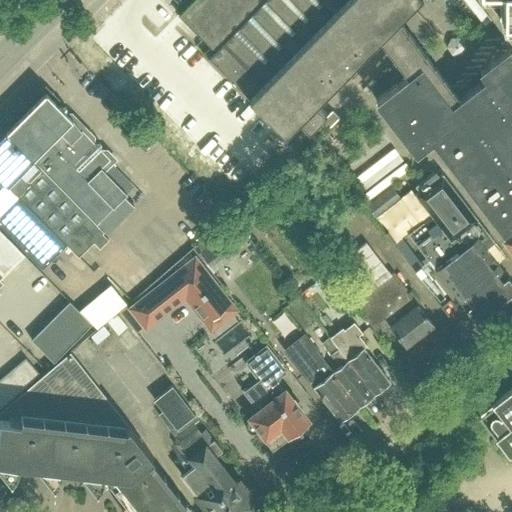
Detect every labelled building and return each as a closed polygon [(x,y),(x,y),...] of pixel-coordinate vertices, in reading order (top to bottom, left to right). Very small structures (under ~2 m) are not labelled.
[(193,0),(178,16),(214,51),(209,57),(249,97),(248,98),(284,134),(298,120),(308,129),(326,111),(316,102),(378,37),(406,74),(374,98),(414,149),(430,137),(505,232),(504,233),(511,243),(511,56),(509,52),(500,51),(477,69),(485,79),(480,83),(478,80),(458,96),(397,18),(416,0),(193,0)] [(436,0),(458,20),(476,0),(436,0)] [(511,0),(498,0),(499,15),(499,16),(499,17),(499,18),(506,27),(511,22),(511,0)] [(449,48),(456,37),(445,30),(438,41),(449,48)] [(96,222),(127,192),(126,192),(133,185),(108,160),(110,157),(100,147),(100,142),(94,142),(65,112),(65,106),(59,106),(45,91),(35,101),(29,101),(29,107),(5,131),(43,169),(96,222)] [(320,121),(326,126),(327,128),(339,116),(332,109),(320,121)] [(105,236),(107,233),(96,222),(43,169),(5,131),(0,136),(0,175),(19,194),(66,243),(78,256),(92,241),(98,247),(107,238),(105,236)] [(511,291),(511,281),(477,237),(486,230),(478,220),(442,172),(437,176),(433,171),(414,185),(418,190),(414,194),(432,216),(424,223),(422,221),(407,233),(475,320),(511,291)] [(0,225),(42,267),(66,243),(19,194),(0,175),(0,225)] [(345,218),(356,210),(339,188),(328,196),(345,218)] [(239,222),(243,219),(257,238),(265,232),(250,214),(256,210),(250,203),(233,215),(239,222)] [(0,271),(3,275),(7,271),(24,254),(0,230),(0,271)] [(232,256),(216,236),(197,250),(212,271),(232,256)] [(390,273),(365,241),(345,256),(366,285),(369,289),(352,301),(373,328),(379,323),(383,329),(389,324),(404,344),(420,332),(422,334),(430,328),(429,325),(433,322),(417,302),(419,301),(411,290),(407,293),(405,290),(406,288),(393,271),(390,273)] [(237,309),(194,254),(126,307),(144,330),(184,298),(210,331),(237,309)] [(315,282),(327,303),(336,298),(323,277),(315,282)] [(46,315),(64,297),(46,278),(28,295),(46,315)] [(95,328),(124,303),(109,285),(79,310),(92,323),(95,328)] [(69,300),(59,310),(82,333),(92,323),(69,300)] [(307,314),(316,327),(327,320),(318,307),(307,314)] [(72,342),(82,333),(59,310),(50,320),(72,342)] [(63,352),(72,342),(50,320),(40,329),(63,352)] [(337,346),(347,358),(372,391),(388,379),(362,346),(366,344),(358,334),(361,331),(353,321),(342,329),(334,333),(330,337),(337,346)] [(231,337),(214,348),(201,328),(188,337),(226,399),(240,390),(241,391),(257,380),(231,337)] [(53,362),(63,352),(40,329),(30,339),(53,362)] [(337,418),(356,403),(331,370),(315,348),(314,347),(315,346),(303,331),(283,348),(295,363),(337,418)] [(322,343),(329,352),(337,346),(330,337),(322,343)] [(304,432),(299,426),(306,421),(306,418),(274,376),(283,369),(265,345),(245,360),(259,379),(244,390),(257,407),(248,415),(249,417),(244,420),(244,425),(247,430),(254,431),(258,428),(270,444),(274,445),(282,439),(286,445),(304,432)] [(107,481),(129,508),(131,511),(186,511),(146,461),(152,456),(69,351),(0,410),(0,469),(9,481),(11,480),(12,478),(13,477),(14,475),(15,473),(16,471),(17,469),(17,465),(17,463),(35,465),(52,486),(54,485),(55,483),(56,482),(57,480),(58,478),(59,476),(59,474),(60,472),(60,470),(60,468),(78,470),(95,491),(107,481)] [(15,365),(30,383),(40,375),(25,357),(15,365)] [(372,391),(347,358),(331,370),(356,403),(372,391)] [(21,391),(30,383),(15,365),(6,373),(21,391)] [(0,383),(12,398),(21,391),(6,373),(0,378),(0,383)] [(0,402),(3,406),(12,398),(0,383),(0,402)] [(200,431),(193,423),(198,419),(194,414),(172,385),(154,398),(163,410),(158,413),(177,438),(174,440),(174,442),(182,452),(173,458),(182,470),(180,472),(209,511),(236,511),(248,503),(244,497),(248,493),(236,477),(231,481),(212,455),(221,449),(213,437),(212,438),(205,428),(200,431)] [(511,386),(491,403),(500,416),(499,417),(497,415),(494,414),(491,416),(489,418),(488,421),(489,424),(497,434),(493,436),(498,442),(507,454),(511,450),(511,386)]
